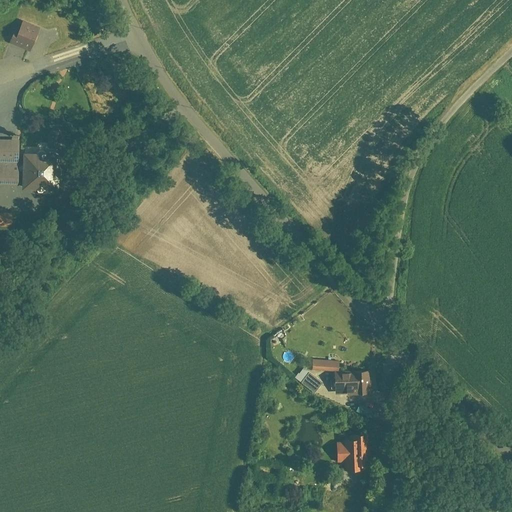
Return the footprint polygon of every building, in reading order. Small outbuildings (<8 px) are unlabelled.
[(27,21),(20,39),(36,46),(43,28),(27,21)] [(0,138),(0,163),(19,163),(20,139),(0,138)] [(24,153),(22,190),(60,191),(61,154),(24,153)] [(19,163),(0,163),(0,184),(19,185),(19,163)] [(13,213),(0,212),(0,226),(12,227),(13,213)] [(304,367),(297,376),(316,393),(325,383),(307,367),(305,369),(304,367)] [(339,368),(339,389),(368,389),(368,368),(339,368)] [(370,434),(346,434),(346,469),(370,469),(370,434)] [(357,511),(361,488),(343,485),(339,507),(357,511)]
